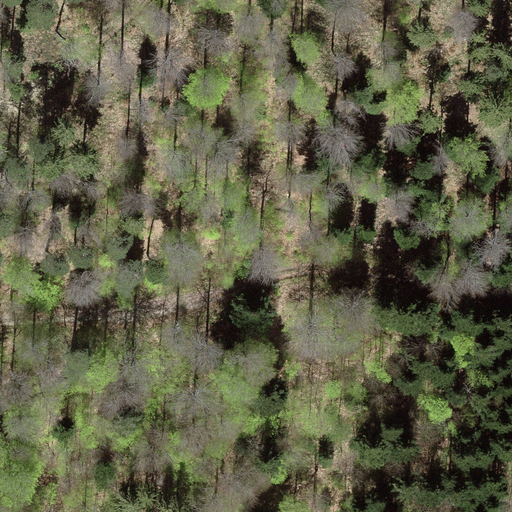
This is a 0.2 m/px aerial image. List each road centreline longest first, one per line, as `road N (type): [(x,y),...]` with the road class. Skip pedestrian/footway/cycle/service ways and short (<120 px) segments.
road 1 (track): [(0,328),(234,283),(406,273),(511,291)]
road 2 (track): [(248,511),(511,329)]
